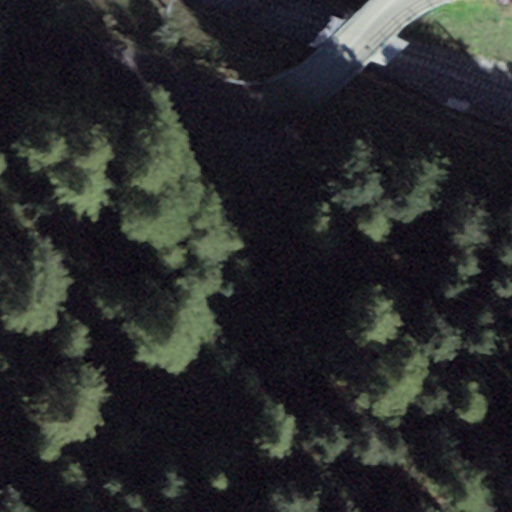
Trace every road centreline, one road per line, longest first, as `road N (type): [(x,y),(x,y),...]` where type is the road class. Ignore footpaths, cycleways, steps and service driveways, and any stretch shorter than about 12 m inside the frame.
road 1 (track): [(212,388),(284,445),(397,463),(469,511)]
road 2 (track): [(212,388),(81,293),(0,269)]
